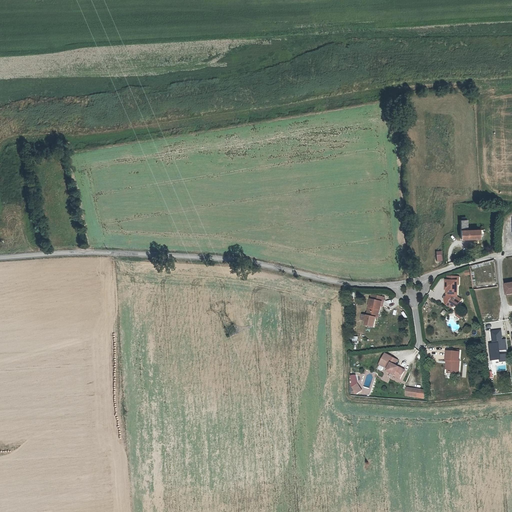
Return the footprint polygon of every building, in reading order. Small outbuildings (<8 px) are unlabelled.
[(481,243),(481,237),(481,233),(472,233),(472,228),(465,228),(466,243),(481,243)] [(446,305),(451,308),(454,304),(457,298),(458,297),(458,284),(459,285),(460,277),(449,276),(448,284),(447,284),(447,289),(448,289),(448,293),(445,299),(446,305)] [(386,301),(374,298),(368,319),(363,318),(362,322),(367,324),(366,328),(374,330),(379,313),(381,313),(383,306),(384,306),(386,301)] [(463,303),(457,298),(454,304),(459,309),(461,309),(463,305),(463,303)] [(500,329),(489,331),(491,343),(489,344),(491,361),(501,359),(500,351),(508,350),(506,339),(502,340),(500,329)] [(457,372),(461,372),(462,359),(461,359),(461,354),(449,353),(448,362),(449,362),(451,362),(450,371),(450,374),(457,375),(457,372)] [(395,359),(391,357),(386,355),(379,369),(379,370),(379,371),(380,371),(382,372),(383,372),(384,372),(386,369),(389,370),(388,373),(395,376),(394,378),(401,381),(404,374),(400,372),(399,371),(400,369),(396,367),(393,365),(392,365),(395,359)]
